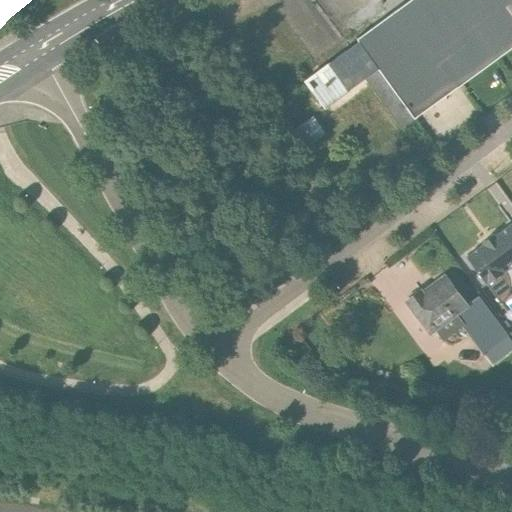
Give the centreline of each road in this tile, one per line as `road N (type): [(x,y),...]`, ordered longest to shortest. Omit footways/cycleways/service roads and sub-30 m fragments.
road 1 (unclassified): [(210,351),(511,125)]
road 2 (unclassified): [(36,51),(210,351)]
road 3 (unclassified): [(210,351),(261,394),(511,472)]
